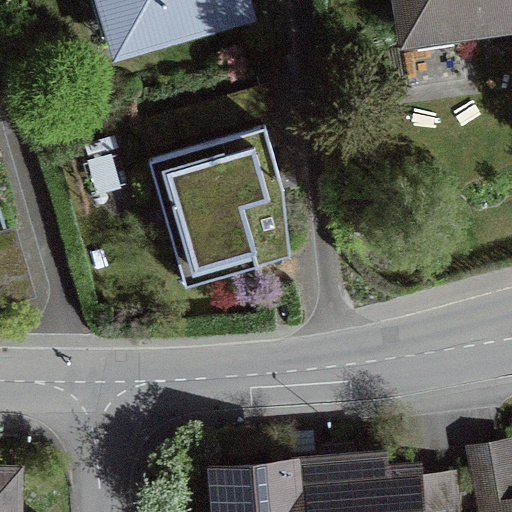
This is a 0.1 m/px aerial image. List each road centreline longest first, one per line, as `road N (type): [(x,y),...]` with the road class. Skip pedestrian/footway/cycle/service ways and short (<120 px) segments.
road 1 (residential): [(89,381),(341,364),(511,330)]
road 2 (residential): [(101,511),(89,381)]
